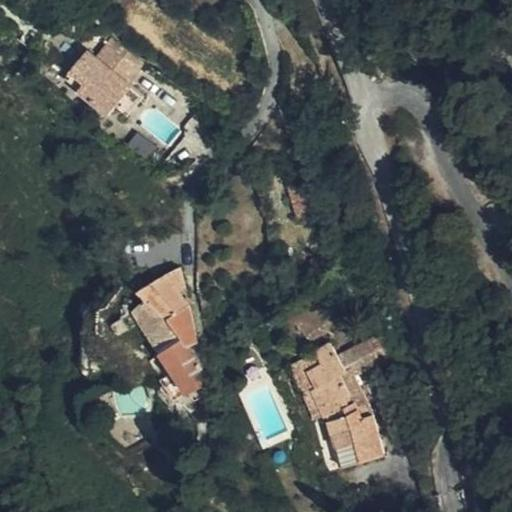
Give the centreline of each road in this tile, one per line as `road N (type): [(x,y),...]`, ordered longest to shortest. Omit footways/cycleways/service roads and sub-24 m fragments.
road 1 (residential): [(476,511),(363,102)]
road 2 (unclassified): [(511,273),(453,187),(413,98),(387,92),(363,102)]
